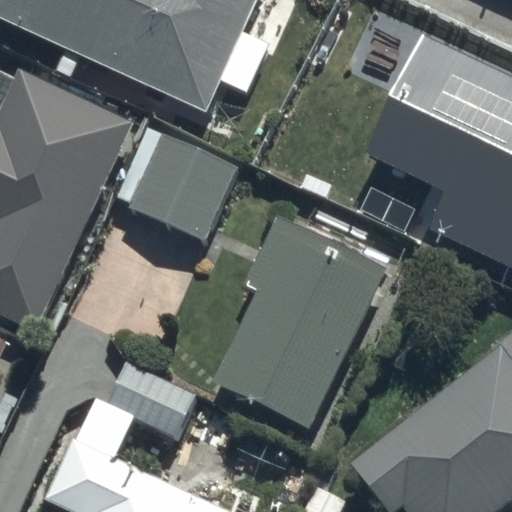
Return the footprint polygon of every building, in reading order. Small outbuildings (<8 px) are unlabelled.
[(0,0),(0,24),(3,26),(0,33),(0,51),(59,79),(69,58),(206,122),(223,89),(249,102),(272,53),(242,39),(260,0),(0,0)] [(511,76),(424,34),(366,155),(445,192),(428,227),(511,266),(511,76)] [(131,123),(17,69),(0,104),(0,310),(35,327),(131,123)] [(132,209),(131,213),(209,251),(244,179),(165,141),(163,145),(149,139),(119,202),(132,209)] [(260,298),(215,392),(311,439),(389,279),(280,227),(248,292),(260,298)] [(352,475),(380,511),(511,511),(511,369),(504,359),(352,475)] [(206,511),(116,470),(136,427),(180,447),(188,429),(218,443),(230,419),(129,372),(110,412),(97,406),(48,511),(206,511)]
